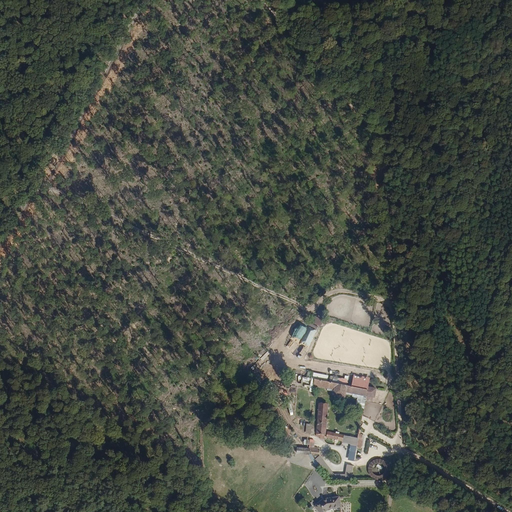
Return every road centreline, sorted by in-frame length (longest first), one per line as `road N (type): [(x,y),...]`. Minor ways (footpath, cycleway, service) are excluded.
road 1 (track): [(407,0),(382,173),(397,446)]
road 2 (track): [(262,0),(386,134)]
road 3 (track): [(397,446),(505,511)]
